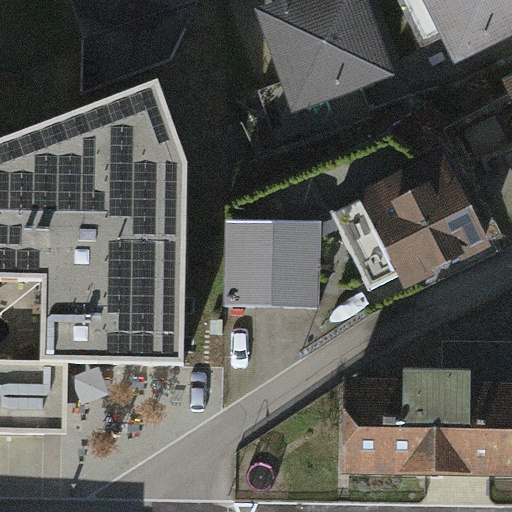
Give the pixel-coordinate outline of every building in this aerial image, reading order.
[(373,0),(303,0),(265,13),(297,111),(369,87),(372,95),(402,85),(373,0)] [(511,0),(398,0),(424,53),(450,41),(463,67),(511,43),(511,0)] [(0,433),(51,435),(54,364),(184,365),(189,169),(159,88),(0,145),(0,287),(50,289),(47,365),(0,363),(0,433)] [(452,155),(368,197),(416,291),(500,249),(452,155)] [(330,224),(233,221),(230,308),(327,311),(330,224)] [(355,382),(355,478),(511,476),(511,347),(453,347),(453,371),(422,371),(422,381),(355,382)]
